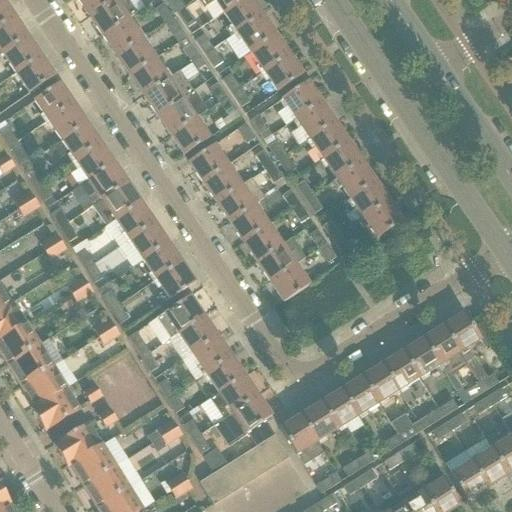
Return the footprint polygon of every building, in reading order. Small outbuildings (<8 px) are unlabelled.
[(0,0),(0,28),(14,18),(1,0),(0,0)] [(75,0),(88,19),(116,0),(75,0)] [(125,0),(116,0),(88,19),(102,39),(127,21),(136,16),(125,0)] [(170,0),(168,2),(177,17),(186,11),(178,0),(170,0)] [(212,0),(201,0),(200,1),(206,8),(214,3),(212,0)] [(212,0),(214,3),(223,15),(244,0),(212,0)] [(231,28),(236,35),(262,17),(250,0),(244,0),(223,15),(231,28)] [(154,11),(164,26),(172,20),(162,5),(154,11)] [(186,11),(177,17),(186,30),(194,24),(186,11)] [(230,39),(224,43),(238,63),(250,55),(276,37),(262,17),(236,35),(230,39)] [(0,28),(0,56),(1,57),(28,38),(14,18),(0,28)] [(172,20),(164,26),(173,38),(181,33),(172,20)] [(102,39),(115,59),(141,41),(127,21),(102,39)] [(231,28),(225,32),(230,39),(236,35),(231,28)] [(203,36),(195,42),(204,56),(213,51),(203,36)] [(250,55),(263,75),(289,57),(276,37),(250,55)] [(1,57),(14,77),(41,58),(28,38),(1,57)] [(115,59),(129,78),(154,61),(141,41),(115,59)] [(182,52),(191,65),(199,60),(190,46),(182,52)] [(213,51),(204,56),(214,70),(222,64),(213,51)] [(289,57),(263,75),(276,94),(302,77),(289,57)] [(41,58),(14,77),(28,97),(55,79),(41,58)] [(199,60),(191,65),(200,79),(208,73),(199,60)] [(129,78),(142,98),(168,81),(154,61),(129,78)] [(168,81),(142,98),(156,118),(181,101),(192,94),(179,74),(168,81)] [(230,76),(222,82),(231,96),(240,90),(230,76)] [(281,101),(295,122),(321,105),(307,83),(281,101)] [(32,104),(46,124),(73,106),(60,85),(32,104)] [(217,85),(208,91),(218,105),(226,99),(217,86),(217,85)] [(240,90),(231,96),(240,109),(249,104),(240,90)] [(181,101),(156,118),(170,138),(193,122),(195,121),(207,113),(193,93),(192,94),(181,101)] [(226,99),(218,105),(227,119),(235,113),(226,99)] [(295,122),(309,142),(335,124),(321,105),(295,122)] [(46,124),(60,144),(87,125),(73,106),(46,124)] [(258,117),(250,122),(250,123),(259,136),(267,131),(259,118),(258,117)] [(195,121),(170,138),(183,158),(209,141),(195,121)] [(309,142),(322,162),(348,144),(335,124),(309,142)] [(60,144),(73,164),(100,145),(87,125),(60,144)] [(243,126),(236,132),(246,146),(254,140),(244,126),(243,126)] [(0,134),(0,136),(8,149),(17,143),(8,129),(0,134)] [(17,143),(8,149),(17,163),(25,158),(17,143)] [(268,150),(277,164),(286,158),(276,144),(268,150)] [(322,162),(336,182),(362,164),(348,144),(322,162)] [(78,170),(70,176),(78,188),(86,183),(87,183),(114,165),(100,145),(73,164),(78,170)] [(188,165),(202,186),(227,168),(213,148),(188,165)] [(255,159),(264,173),(272,167),(263,153),(255,159)] [(0,162),(0,173),(2,176),(13,169),(7,158),(0,162)] [(286,158),(277,164),(286,177),(295,172),(286,158)] [(341,189),(350,202),(375,184),(362,164),(336,182),(341,189)] [(92,209),(100,203),(127,185),(114,165),(87,183),(79,189),(92,209)] [(272,167),(264,173),(273,186),(281,180),(272,167)] [(202,186),(215,206),(241,188),(227,168),(202,186)] [(25,176),(33,190),(42,184),(33,170),(25,176)] [(241,188),(215,206),(229,225),(254,208),(265,201),(256,188),(265,183),(260,175),(251,181),(241,188)] [(336,182),(332,185),(336,192),(341,189),(336,182)] [(42,184),(33,190),(42,204),(51,198),(42,184)] [(295,189),(304,203),(313,198),(303,184),(295,189)] [(350,202),(363,222),(389,204),(375,184),(350,202)] [(100,203),(92,209),(106,229),(114,223),(141,205),(127,185),(100,203)] [(282,198),(291,212),(299,207),(290,193),(282,198)] [(13,204),(18,212),(34,202),(29,195),(13,204)] [(313,198),(304,203),(313,217),(322,211),(313,198)] [(34,202),(18,212),(22,219),(38,209),(34,202)] [(389,204),(363,222),(377,242),(403,224),(389,204)] [(114,223),(127,243),(154,225),(141,205),(114,223)] [(299,207),(291,212),(300,225),(308,220),(299,207)] [(229,225),(242,245),(268,228),(254,208),(229,225)] [(50,216),(59,230),(68,225),(59,211),(50,216)] [(322,229),(331,243),(339,237),(330,223),(322,229)] [(68,225),(59,230),(68,244),(76,239),(68,225)] [(127,243),(141,263),(167,245),(154,225),(127,243)] [(242,245),(256,265),(281,248),(268,228),(242,245)] [(316,232),(308,237),(308,238),(309,238),(318,252),(326,246),(317,232),(316,232)] [(40,247),(45,254),(60,244),(56,237),(40,247)] [(339,237),(331,243),(340,257),(349,251),(339,237)] [(60,244),(45,254),(49,262),(65,252),(60,244)] [(141,263),(154,283),(181,265),(167,245),(141,263)] [(326,246),(318,252),(327,265),(335,259),(326,246)] [(256,265),(269,285),(295,268),(281,248),(256,265)] [(76,257),(84,271),(93,266),(84,252),(76,257)] [(181,265),(154,283),(168,303),(195,285),(181,265)] [(93,266),(84,271),(93,285),(102,280),(93,266)] [(295,268),(269,285),(283,305),(308,287),(295,268)] [(67,290),(71,297),(87,287),(83,280),(67,290)] [(87,287),(71,297),(76,304),(92,294),(87,287)] [(0,290),(0,311),(10,306),(9,305),(9,304),(0,290)] [(101,298),(110,312),(119,307),(110,292),(101,298)] [(171,341),(177,337),(203,319),(189,299),(157,320),(171,341)] [(0,311),(0,341),(25,326),(12,304),(10,306),(0,311)] [(119,307),(110,312),(119,326),(127,321),(119,307)] [(463,315),(442,328),(460,357),(466,366),(474,360),(468,351),(481,344),(463,315)] [(177,337),(190,357),(217,339),(203,319),(177,337)] [(93,333),(98,340),(114,330),(109,323),(93,333)] [(25,326),(0,341),(0,356),(6,367),(39,347),(25,326)] [(442,328),(422,341),(423,343),(439,369),(446,379),(466,366),(460,357),(442,328)] [(114,330),(98,340),(102,347),(118,337),(114,330)] [(127,340),(138,357),(147,352),(136,335),(127,340)] [(190,357),(204,377),(230,359),(217,339),(190,357)] [(422,341),(402,353),(419,382),(439,369),(422,341)] [(39,347),(6,367),(20,389),(52,369),(60,363),(47,342),(39,347)] [(147,352),(138,357),(149,375),(158,369),(147,352)] [(402,353),(381,366),(399,395),(419,382),(402,353)] [(204,377),(217,397),(244,379),(230,359),(204,377)] [(474,360),(466,366),(478,386),(486,380),(474,360)] [(381,366),(361,379),(378,407),(399,395),(381,366)] [(52,369),(20,389),(32,408),(33,409),(33,410),(65,390),(54,372),(52,369)] [(486,380),(478,386),(483,394),(498,385),(492,377),(486,380)] [(211,401),(225,420),(257,398),(244,379),(217,397),(211,401)] [(361,379),(340,392),(358,420),(378,407),(361,379)] [(157,387),(166,401),(174,396),(166,382),(157,387)] [(483,394),(478,386),(464,395),(469,403),(483,394)] [(83,395),(90,406),(101,398),(94,388),(83,395)] [(33,410),(31,412),(45,434),(47,432),(79,412),(65,390),(33,410)] [(501,390),(487,399),(492,408),(506,399),(501,390)] [(340,392),(320,405),(337,433),(358,420),(340,392)] [(174,396),(166,401),(175,415),(183,410),(174,396)] [(225,420),(213,428),(228,450),(245,438),(253,451),(263,445),(274,438),(265,423),(271,419),(257,398),(225,420)] [(487,399),(473,408),(478,417),(492,408),(487,399)] [(452,402),(437,411),(443,420),(457,411),(452,402)] [(320,405),(299,418),(316,445),(337,433),(321,406),(320,405)] [(443,420),(437,411),(423,420),(429,428),(443,420)] [(98,419),(105,429),(116,422),(109,412),(98,419)] [(500,421),(511,439),(511,416),(511,415),(500,421)] [(460,416),(446,425),(451,433),(466,424),(460,416)] [(299,418),(279,430),(280,432),(296,458),(297,458),(302,467),(322,454),(316,445),(299,418)] [(402,445),(416,436),(404,418),(390,426),(397,437),(402,445)] [(182,428),(191,442),(200,436),(191,422),(182,428)] [(156,433),(160,440),(176,430),(172,423),(156,433)] [(56,445),(53,447),(67,469),(69,468),(101,447),(88,425),(56,445)] [(451,433),(446,425),(432,433),(437,442),(451,433)] [(176,430),(160,440),(165,447),(181,437),(176,430)] [(200,436),(191,442),(200,456),(209,451),(200,436)] [(402,445),(397,437),(383,445),(388,454),(402,445)] [(274,438),(263,445),(277,467),(288,460),(274,438)] [(511,439),(491,451),(507,478),(511,474),(511,439)] [(101,447),(69,468),(70,468),(82,489),(127,461),(113,440),(101,447)] [(263,445),(253,451),(252,451),(266,474),(277,467),(263,445)] [(412,446),(397,455),(403,464),(417,454),(412,446)] [(252,451),(242,458),(256,480),(266,474),(252,451)] [(491,451),(470,464),(487,490),(507,478),(491,451)] [(370,453),(356,462),(361,471),(375,462),(370,453)] [(403,464),(397,455),(383,464),(389,472),(403,464)] [(242,458),(231,465),(245,487),(256,480),(242,458)] [(127,461),(82,489),(96,510),(127,491),(128,490),(140,483),(127,461)] [(361,471),(356,462),(342,471),(347,479),(361,471)] [(487,490),(470,464),(450,477),(466,503),(487,490)] [(231,465),(220,472),(234,494),(245,487),(231,465)] [(220,472),(210,478),(223,500),(234,494),(220,472)] [(371,472),(356,481),(362,489),(376,480),(371,472)] [(315,488),(320,496),(341,483),(335,475),(315,488)] [(166,486),(171,494),(187,484),(182,476),(166,486)] [(223,500),(210,478),(199,485),(213,507),(223,500)] [(362,489),(356,481),(342,489),(348,498),(362,489)] [(443,482),(422,495),(432,511),(451,511),(459,508),(443,482)] [(127,491),(96,510),(96,511),(140,511),(141,511),(153,504),(140,483),(128,490),(127,491)] [(187,484),(171,494),(175,501),(191,491),(187,484)] [(0,509),(9,503),(0,488),(0,509)] [(417,488),(397,501),(401,507),(402,509),(404,511),(432,511),(422,495),(417,488)] [(330,497),(316,506),(319,511),(324,511),(335,505),(330,497)] [(395,498),(375,511),(404,511),(402,509),(401,507),(397,501),(395,498)]
